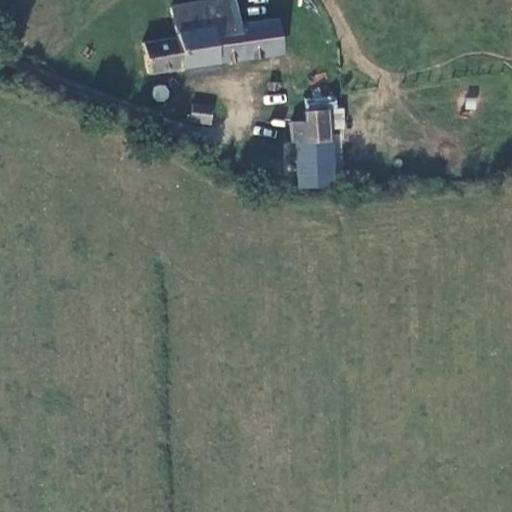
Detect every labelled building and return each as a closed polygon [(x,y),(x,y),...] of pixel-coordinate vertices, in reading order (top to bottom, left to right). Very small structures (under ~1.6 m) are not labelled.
[(235,26),(233,13),(230,0),(208,0),(190,3),(172,6),(176,34),(176,38),(144,44),(149,76),(282,55),(277,20),(235,26)] [(164,88),(159,86),(154,88),(151,93),(153,98),(158,101),(163,100),(166,97),(166,92),(164,88)] [(307,101),(307,112),(328,113),(328,101),(307,101)] [(208,110),(193,109),(193,123),(206,124),(208,110)] [(292,141),(328,143),(328,113),(307,112),(306,123),(295,122),(292,141)]
